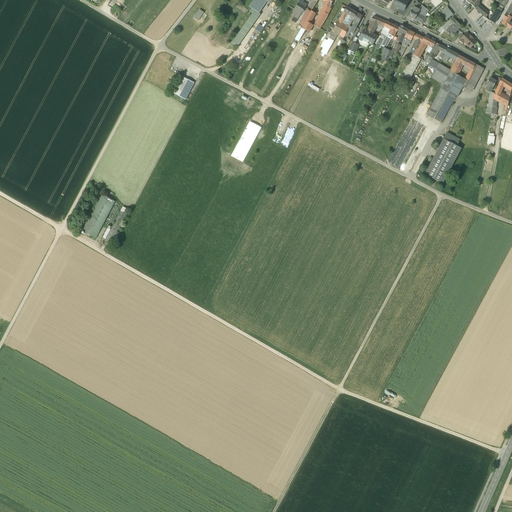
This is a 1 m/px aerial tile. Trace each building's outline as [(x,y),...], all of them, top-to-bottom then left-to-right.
[(253,0),(249,7),(251,8),(259,13),(267,0),(253,0)] [(314,7),(311,11),(314,12),(319,2),(320,0),(317,0),(317,1),(314,7)] [(333,0),(325,0),(325,2),(323,5),(324,6),(323,8),(329,11),(331,8),(329,8),(333,0)] [(408,1),(405,0),(397,0),(394,6),(395,6),(399,8),(403,10),(408,1)] [(472,0),(470,4),(475,8),(479,4),(477,3),(479,0),(472,0)] [(421,8),(418,6),(419,3),(416,1),(414,7),(417,8),(415,11),(418,12),(415,20),(422,23),(424,20),(425,18),(428,11),(422,5),(421,8)] [(301,5),(298,3),(295,7),(301,10),(300,11),(302,11),(303,12),(305,8),(301,5)] [(500,5),(490,20),(494,23),(498,18),(497,18),(504,7),(500,5)] [(356,13),(346,7),(344,11),(341,17),(340,18),(344,20),(348,14),(352,16),(354,17),(356,13)] [(414,7),(408,17),(411,18),(411,19),(413,20),(414,19),(415,20),(418,12),(415,11),(417,8),(414,7)] [(259,13),(251,8),(249,12),(251,14),(238,34),(243,38),(254,22),(260,14),(259,13)] [(447,8),(441,12),(444,15),(443,16),(446,20),(453,15),(447,8)] [(489,13),(482,8),(478,12),(486,17),(489,13)] [(205,12),(200,9),(194,17),(199,21),(205,12)] [(310,12),(305,21),(310,23),(315,13),(314,12),(311,11),(310,12)] [(327,14),(322,12),(320,15),(317,22),(316,24),(316,27),(320,29),(322,25),(327,16),(328,15),(327,14)] [(354,17),(353,20),(356,22),(355,23),(354,23),(352,27),(355,29),(356,28),(362,16),(356,13),(354,17)] [(505,14),(503,18),(505,19),(502,24),(506,27),(509,21),(511,17),(506,14),(505,14)] [(383,20),(373,16),(371,22),(370,23),(371,23),(369,26),(368,28),(374,31),(375,29),(374,28),(376,26),(377,23),(381,25),(383,20)] [(340,18),(338,22),(338,21),(333,31),(337,34),(342,24),(344,20),(340,18)] [(461,26),(452,18),(449,21),(452,24),(446,31),(448,33),(449,34),(453,38),(457,34),(455,32),(461,26)] [(313,25),(305,21),(301,28),(302,28),(305,30),(309,32),(313,25)] [(449,21),(443,28),(446,31),(452,24),(449,21)] [(399,28),(386,22),(384,26),(391,30),(389,34),(394,37),(398,30),(399,28)] [(347,26),(342,24),(337,34),(344,38),(347,31),(349,28),(349,27),(347,26)] [(255,30),(260,33),(263,28),(258,25),(255,30)] [(408,30),(400,25),(399,28),(398,30),(401,32),(396,43),(400,45),(401,44),(402,41),(404,37),(408,30)] [(391,30),(384,26),(380,34),(386,37),(381,47),(383,47),(386,49),(388,44),(391,39),(392,40),(394,37),(389,34),(391,30)] [(367,31),(363,30),(359,39),(365,43),(368,42),(369,45),(373,44),(377,37),(367,31)] [(415,33),(408,30),(404,37),(408,39),(407,40),(410,42),(412,38),(415,33)] [(460,40),(463,44),(464,42),(470,48),(476,41),(472,38),(473,38),(472,38),(470,36),(469,35),(466,33),(464,36),(460,40)] [(238,34),(232,43),(237,46),(243,38),(238,34)] [(435,43),(424,37),(423,38),(421,42),(417,49),(422,51),(426,45),(432,48),(431,48),(432,49),(435,43)] [(333,42),(329,39),(321,52),(325,55),(333,42)] [(421,42),(416,40),(415,42),(416,42),(412,49),(415,51),(421,42)] [(358,45),(352,42),(349,50),(354,53),(358,45)] [(400,45),(396,43),(392,52),(397,54),(400,48),(401,45),(400,45)] [(436,43),(428,57),(432,58),(433,59),(436,53),(438,49),(440,45),(436,43)] [(386,49),(383,47),(378,58),(384,60),(389,50),(386,49)] [(404,50),(400,48),(397,54),(396,55),(401,57),(404,50)] [(422,51),(417,49),(410,62),(415,65),(419,58),(418,57),(420,54),(422,51)] [(458,55),(447,49),(445,53),(443,58),(442,59),(447,62),(450,57),(456,61),(458,55)] [(389,50),(384,60),(387,62),(392,52),(389,50)] [(397,54),(392,52),(387,62),(391,64),(396,55),(397,54)] [(459,55),(453,66),(460,70),(463,64),(467,66),(469,61),(459,55)] [(428,57),(427,56),(424,61),(429,64),(431,59),(432,58),(428,57)] [(409,80),(422,60),(419,58),(415,65),(410,62),(402,76),(409,80)] [(439,64),(431,59),(429,64),(428,66),(436,70),(439,64)] [(475,64),(469,61),(467,66),(471,68),(474,70),(474,69),(473,69),(475,64)] [(450,70),(439,64),(436,70),(447,76),(450,70)] [(482,68),(475,64),(473,69),(474,69),(474,70),(473,71),(479,74),(482,68)] [(460,70),(453,66),(450,71),(457,75),(460,70)] [(432,78),(443,84),(447,76),(436,70),(432,78)] [(457,75),(450,71),(441,88),(455,96),(457,97),(463,87),(464,84),(466,80),(457,75)] [(469,79),(468,81),(466,80),(464,84),(463,87),(470,91),(479,74),(473,71),(469,79)] [(194,83),(183,77),(174,94),(185,100),(194,83)] [(496,81),(490,78),(486,85),(489,87),(487,90),(490,92),(491,92),(492,88),(493,88),(496,81)] [(501,78),(496,89),(501,91),(503,86),(507,88),(509,83),(501,78)] [(441,88),(427,115),(441,123),(455,96),(441,88)] [(506,96),(500,93),(496,100),(504,104),(508,106),(509,98),(506,96)] [(261,128),(250,122),(231,156),(243,162),(261,128)] [(460,140),(446,133),(443,139),(457,146),(460,140)] [(457,146),(443,139),(438,148),(456,157),(461,148),(457,146)] [(456,157),(438,148),(425,174),(442,184),(456,157)] [(407,166),(412,168),(418,156),(413,153),(407,166)] [(102,195),(83,231),(95,238),(115,201),(102,195)] [(111,230),(106,238),(112,242),(126,215),(120,211),(111,230)] [(108,228),(102,238),(106,240),(106,238),(111,230),(108,228)]
